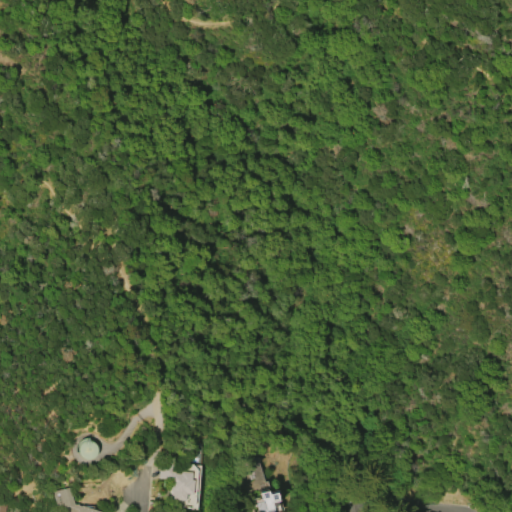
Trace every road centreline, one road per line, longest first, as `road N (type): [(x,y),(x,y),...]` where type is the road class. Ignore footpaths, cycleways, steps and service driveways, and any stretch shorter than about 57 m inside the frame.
road 1 (residential): [(147,469),(136,511),(381,504),(455,511)]
road 2 (track): [(155,409),(140,317),(117,267),(101,256)]
